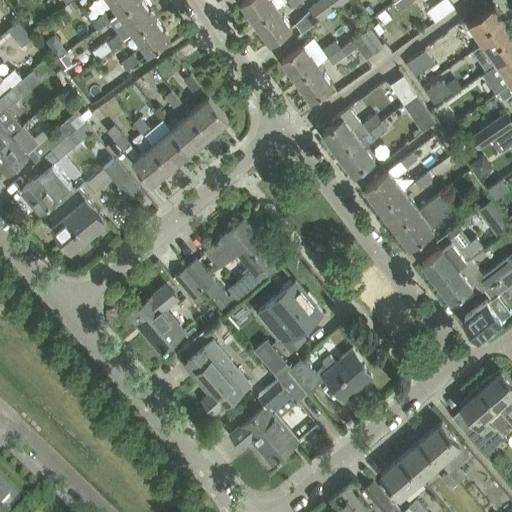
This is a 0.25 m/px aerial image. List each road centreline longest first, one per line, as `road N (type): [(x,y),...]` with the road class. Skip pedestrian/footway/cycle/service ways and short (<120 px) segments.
road 1 (residential): [(284,511),(443,375),(451,357),(446,326),(295,133)]
road 2 (residential): [(62,308),(295,133)]
road 3 (residential): [(238,511),(62,308)]
road 4 (residential): [(295,133),(197,0)]
road 5 (residential): [(109,511),(0,407)]
